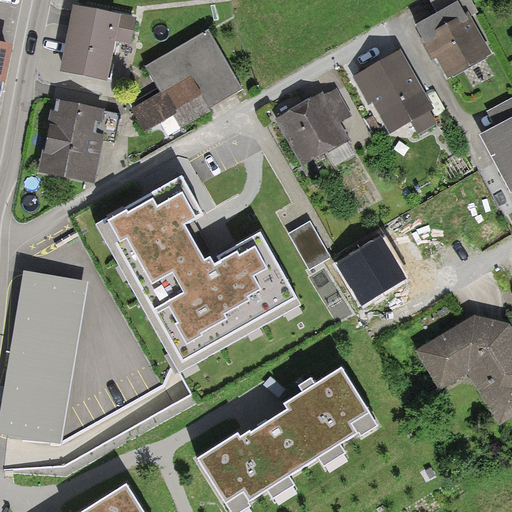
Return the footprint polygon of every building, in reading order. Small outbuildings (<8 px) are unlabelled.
[(137,17),(75,5),(62,69),(109,79),(117,40),(132,42),(137,17)] [(470,12),(420,36),(442,82),(493,58),(470,12)] [(209,28),(145,66),(160,91),(131,108),(145,131),(174,114),(182,128),(211,111),(209,108),(243,88),(209,28)] [(0,88),(2,80),(6,81),(13,43),(0,40),(0,88)] [(402,46),(350,73),(375,120),(426,93),(402,46)] [(331,84),(277,114),(305,165),(359,136),(331,84)] [(57,100),(55,110),(52,109),(39,172),(94,184),(103,140),(114,142),(120,113),(57,100)] [(484,140),(511,194),(511,193),(511,101),(489,114),(499,132),(484,140)] [(183,177),(97,225),(181,375),(306,305),(263,229),(217,254),(221,260),(216,262),(212,255),(204,259),(185,224),(203,214),(183,177)] [(332,257),(310,221),(289,234),(310,270),(332,257)] [(382,236),(337,263),(362,305),(407,278),(382,236)] [(433,242),(411,252),(423,276),(444,266),(433,242)] [(85,288),(26,279),(1,435),(60,444),(85,288)] [(511,326),(511,324),(474,318),(417,352),(440,390),(470,372),(500,422),(511,414),(511,326)] [(377,422),(342,367),(267,413),(198,455),(233,511),(377,422)] [(272,379),(265,387),(279,399),(286,391),(272,379)] [(145,511),(127,482),(79,511),(145,511)]
